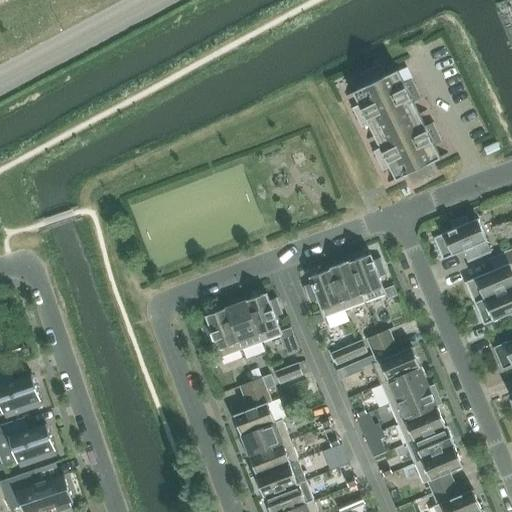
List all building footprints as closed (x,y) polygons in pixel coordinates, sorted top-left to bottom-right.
[(360,105),(352,108),(362,128),(369,124),(375,136),(381,148),(373,151),(383,171),(390,167),(396,180),(406,175),(408,174),(416,171),(422,168),(429,164),(431,163),(441,158),(435,145),(432,141),(430,136),(428,131),(425,126),(420,114),(414,102),(411,97),(409,93),(407,88),(404,83),(399,71),(398,70),(388,75),(386,76),(380,64),(359,74),(365,86),(363,87),(353,92),(360,105)] [(407,67),(399,71),(404,83),(413,79),(407,67)] [(413,79),(404,83),(407,88),(415,84),(413,79)] [(415,84),(407,88),(409,93),(417,88),(415,84)] [(417,88),(409,93),(411,97),(420,93),(417,88)] [(420,93),(411,97),(414,102),(422,98),(420,93)] [(434,122),(425,126),(428,131),(436,127),(434,122)] [(436,127),(428,131),(430,136),(438,132),(436,127)] [(438,132),(430,136),(432,141),(441,136),(438,132)] [(441,136),(432,141),(435,145),(443,141),(441,136)] [(422,168),(424,173),(432,169),(429,164),(422,168)] [(416,171),(419,176),(422,182),(428,179),(424,173),(422,168),(416,171)] [(424,173),(428,179),(435,176),(432,169),(424,173)] [(419,176),(416,171),(408,174),(411,180),(419,176)] [(422,182),(419,176),(411,180),(414,186),(422,182)] [(449,222),(453,230),(434,238),(443,260),(463,251),(468,263),(491,253),(487,241),(478,219),(469,223),(465,215),(449,222)] [(475,304),(511,287),(511,248),(489,259),(494,270),(466,282),(475,304)] [(387,274),(381,258),(373,260),(371,254),(351,262),(366,302),(386,295),(384,289),(380,277),(387,274)] [(351,262),(350,260),(329,268),(329,270),(345,310),(366,302),(351,262)] [(345,310),(329,270),(309,277),(312,284),(304,286),(310,303),(318,300),(324,318),(345,310)] [(394,286),(384,289),(386,295),(388,299),(398,295),(394,286)] [(511,287),(475,304),(484,325),(511,313),(511,287)] [(246,301),(262,343),(283,335),(276,317),(283,314),(277,298),(270,301),(267,293),(246,301)] [(226,308),(242,350),(262,343),(246,301),(226,308)] [(242,350),(226,308),(205,316),(208,324),(201,326),(207,343),(214,340),(221,358),(242,350)] [(390,329),(366,339),(371,351),(395,341),(390,329)] [(511,339),(494,347),(503,369),(511,365),(511,339)] [(354,343),(360,356),(368,352),(363,340),(354,343)] [(373,355),(376,362),(372,363),(373,365),(381,384),(421,367),(412,346),(399,352),(395,341),(371,351),(373,355)] [(360,356),(354,343),(331,353),(337,365),(360,356)] [(373,355),(359,361),(362,369),(373,365),(372,363),(376,362),(373,355)] [(299,362),(275,372),(280,384),(304,375),(299,362)] [(356,362),(347,366),(337,371),(340,379),(360,371),(359,369),(356,362)] [(390,404),(429,387),(421,367),(381,384),(390,404)] [(0,371),(0,413),(4,412),(6,418),(42,405),(40,399),(41,399),(32,375),(14,381),(10,368),(0,371)] [(259,369),(251,372),(254,381),(262,378),(259,369)] [(276,386),(271,374),(263,377),(267,389),(268,389),(276,386)] [(254,381),(239,386),(244,398),(267,389),(263,377),(262,378),(254,381)] [(398,424),(438,407),(429,387),(390,404),(398,424)] [(272,402),(268,389),(267,389),(244,398),(248,409),(233,415),(241,436),(276,423),(275,422),(268,403),(272,402)] [(356,411),(358,417),(366,414),(364,407),(356,411)] [(438,407),(398,424),(406,443),(446,426),(438,407)] [(329,417),(320,421),(323,427),(331,424),(329,417)] [(0,426),(0,452),(4,466),(18,461),(20,467),(57,455),(55,449),(47,424),(29,430),(25,418),(0,426)] [(275,422),(276,423),(241,436),(249,456),(291,440),(283,419),(275,422)] [(446,426),(406,443),(415,463),(455,446),(455,447),(456,446),(447,425),(446,426)] [(364,431),(367,437),(375,434),(372,427),(364,431)] [(337,437),(329,440),(332,447),(340,444),(337,437)] [(249,456),(257,476),(299,460),(291,440),(249,456)] [(464,467),(455,447),(455,446),(415,463),(424,484),(427,482),(432,493),(456,484),(451,472),(464,467)] [(372,450),(375,457),(383,454),(381,447),(372,450)] [(348,464),(345,457),(329,464),(332,470),(348,464)] [(299,460),(257,476),(256,476),(264,497),(265,497),(265,496),(307,480),(299,460)] [(381,470),(384,477),(392,474),(389,467),(381,470)] [(35,470),(1,481),(11,510),(22,506),(24,511),(41,511),(55,507),(57,511),(59,511),(71,508),(69,502),(73,501),(64,475),(39,483),(35,470)] [(354,477),(346,480),(349,487),(357,483),(354,477)] [(270,511),(284,511),(314,500),(307,480),(265,496),(265,497),(270,511)] [(456,484),(432,493),(437,505),(433,506),(435,511),(476,511),(482,510),(482,509),(473,489),(460,495),(456,484)] [(362,497),(354,500),(347,503),(350,510),(365,503),(362,497)] [(318,511),(314,500),(284,511),(318,511)]
